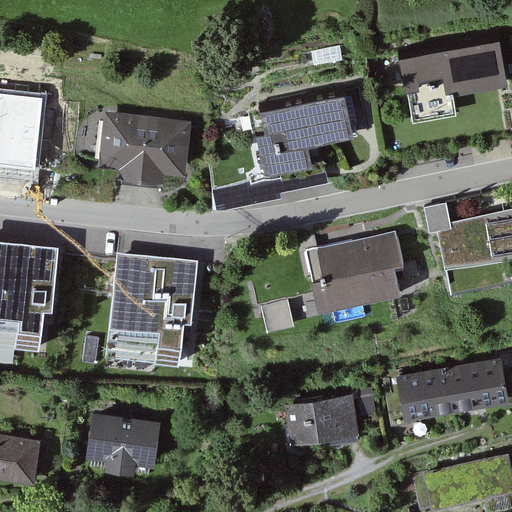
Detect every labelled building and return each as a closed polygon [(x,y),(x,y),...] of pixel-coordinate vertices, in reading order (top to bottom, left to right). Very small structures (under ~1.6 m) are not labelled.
[(503,41),(405,58),(410,91),(451,84),(453,95),(510,85),(503,41)] [(0,94),(0,167),(35,171),(43,99),(0,94)] [(257,137),(265,178),(312,169),(308,148),(354,139),(345,96),(260,113),(265,135),(257,137)] [(105,112),(99,167),(120,170),(119,179),(164,184),(165,175),(185,177),(191,121),(105,112)] [(511,261),(511,260),(511,209),(436,225),(445,270),(511,261)] [(407,261),(400,232),(320,252),(327,280),(317,283),(327,318),(408,298),(399,263),(407,261)] [(0,337),(38,343),(50,249),(0,243),(0,337)] [(108,352),(177,361),(189,263),(120,254),(108,352)] [(502,358),(449,367),(457,413),(483,409),(510,404),(502,358)] [(449,367),(397,376),(404,422),(457,413),(449,367)] [(362,431),(356,395),(289,407),(295,442),(362,431)] [(155,469),(161,422),(93,413),(86,459),(106,462),(105,472),(135,476),(136,466),(155,469)] [(0,477),(36,483),(43,441),(0,434),(0,477)] [(511,489),(511,452),(417,474),(425,509),(511,489)]
